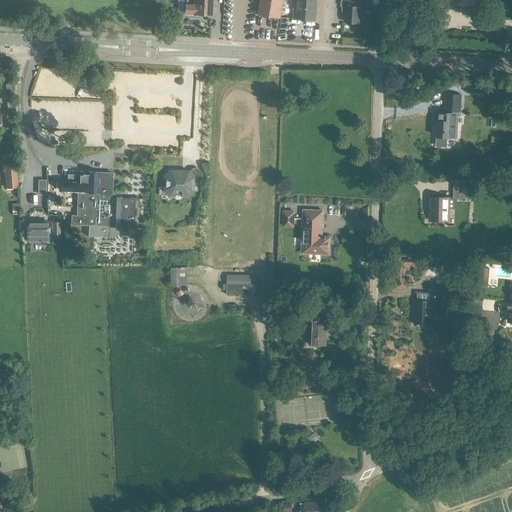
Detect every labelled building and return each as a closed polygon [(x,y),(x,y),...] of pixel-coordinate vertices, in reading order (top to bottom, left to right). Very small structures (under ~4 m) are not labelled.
[(183,0),(184,5),(186,5),(185,13),(212,15),(212,0),(183,0)] [(261,0),(259,14),(280,18),(283,0),(261,0)] [(295,0),(294,18),(315,20),(316,0),(295,0)] [(342,0),(342,12),(346,12),(345,22),(360,23),(361,13),(364,13),(364,0),(342,0)] [(239,99),(251,99),(251,85),(239,85),(239,99)] [(437,142),(445,142),(445,137),(457,138),(458,116),(460,116),(462,95),(446,94),(444,113),(436,112),(435,124),(437,124),(436,137),(438,137),(437,142)] [(225,137),(235,136),(234,128),(225,129),(225,137)] [(18,163),(15,133),(10,134),(10,138),(11,138),(12,157),(14,157),(15,163),(5,164),(7,188),(19,187),(17,163),(18,163)] [(227,178),(239,179),(240,167),(228,166),(227,178)] [(112,197),(113,173),(87,172),(87,174),(83,174),(83,176),(80,175),(80,176),(68,175),(68,181),(62,181),(61,191),(78,192),(77,216),(71,215),(71,224),(89,225),(88,236),(96,237),(96,236),(112,237),(115,236),(118,233),(119,229),(119,226),(138,227),(139,199),(112,197)] [(170,172),(166,176),(166,190),(170,195),(175,195),(176,197),(177,199),(179,199),(181,197),(182,195),(187,195),(192,191),(192,183),(198,183),(203,179),(203,177),(192,177),(188,172),(170,172)] [(470,180),(456,180),(455,187),(453,187),(453,199),(465,199),(465,198),(470,198),(471,187),(470,187),(470,180)] [(429,220),(449,221),(449,198),(430,197),(429,220)] [(11,219),(19,219),(19,208),(11,209),(11,219)] [(293,227),(293,212),(284,212),(284,226),(293,227)] [(322,229),(322,219),(303,219),(305,219),(305,227),(303,227),(302,253),(311,253),(311,251),(319,251),(319,254),(329,254),(330,237),(320,236),(320,229),(322,229)] [(49,222),(28,222),(28,241),(49,241),(49,222)] [(181,267),(170,267),(170,285),(181,285),(181,267)] [(259,275),(228,275),(228,297),(259,297),(259,275)] [(431,312),(446,313),(447,294),(447,285),(430,284),(429,293),(431,293),(431,301),(415,300),(414,325),(431,325),(431,312)] [(472,308),(473,293),(461,293),(461,307),(472,308)] [(326,345),(327,317),(311,317),(310,345),(326,345)] [(308,438),(312,444),(319,439),(314,433),(308,438)] [(325,511),(325,502),(305,503),(305,511),(325,511)]
